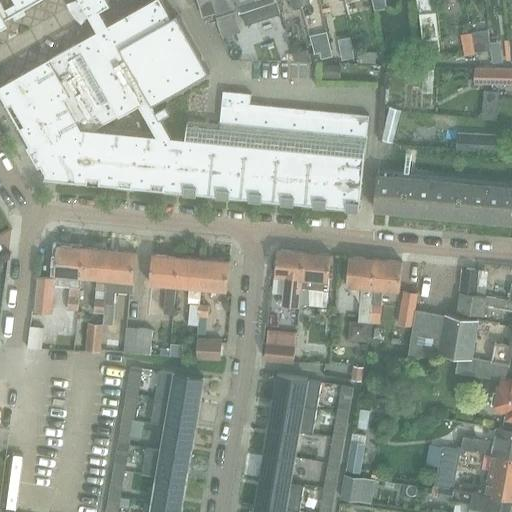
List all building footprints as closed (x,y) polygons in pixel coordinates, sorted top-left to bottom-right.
[(0,0),(0,29),(8,25),(5,20),(12,16),(15,20),(26,14),(23,10),(40,0),(79,0),(69,6),(70,7),(72,6),(80,21),(86,17),(87,18),(89,16),(97,30),(0,85),(0,92),(7,105),(12,103),(24,124),(19,127),(29,144),(27,146),(38,167),(41,165),(45,171),(44,178),(88,182),(88,177),(99,178),(99,183),(120,185),(121,180),(132,181),(131,186),(152,188),(153,183),(164,184),(163,189),(184,191),(185,186),(196,187),(196,193),(217,195),(218,189),(229,190),(229,196),(250,198),(250,192),(261,193),(261,199),(282,201),(283,195),(294,196),(293,202),(314,204),(315,198),(326,199),(325,205),(346,207),(347,202),(360,203),(365,155),(365,154),(366,140),(369,115),(250,104),(251,94),(223,91),(219,124),(187,121),(185,138),(171,137),(161,118),(171,112),(166,104),(156,110),(153,104),(210,72),(177,14),(171,17),(161,0),(151,0),(108,25),(100,10),(110,5),(107,0),(0,0)] [(215,13),(211,0),(197,0),(203,17),(215,13)] [(241,31),(231,0),(211,0),(215,13),(223,37),(241,31)] [(237,0),(240,10),(245,25),(280,14),(277,3),(275,0),(237,0)] [(275,0),(277,3),(286,0),(288,0),(292,12),(302,9),(301,7),(298,0),(275,0)] [(420,41),(440,38),(435,0),(417,0),(419,17),(421,17),(423,38),(420,38),(420,41)] [(440,21),(457,20),(456,2),(439,3),(440,21)] [(511,20),(489,25),(491,36),(511,32),(511,20)] [(488,31),(472,34),(476,55),(490,52),(489,44),(488,31)] [(332,58),(328,38),(311,42),(315,55),(319,54),(321,60),(332,58)] [(500,43),(489,44),(490,52),(492,65),(502,63),(500,43)] [(339,48),(342,61),(354,59),(351,45),(339,48)] [(511,68),(475,68),(475,84),(511,84),(511,68)] [(401,112),(390,109),(382,141),(392,144),(401,112)] [(497,133),(457,130),(456,146),(496,149),(497,133)] [(511,186),(379,174),(377,192),(375,210),(376,210),(376,205),(390,206),(389,211),(416,214),(417,209),(430,210),(430,215),(431,215),(431,210),(445,211),(444,217),(471,219),(472,214),(485,215),(485,221),(486,221),(486,215),(487,215),(500,217),(499,222),(511,223),(511,186)] [(81,277),(84,247),(57,245),(54,274),(54,278),(37,277),(34,311),(51,312),(54,285),(80,287),(81,277)] [(106,291),(109,250),(84,247),(81,277),(97,278),(96,290),(106,291)] [(286,277),(283,303),(299,305),(299,304),(305,252),(277,249),(275,276),(286,277)] [(132,294),(133,286),(133,282),(136,252),(109,250),(106,291),(105,299),(105,303),(114,304),(115,292),(132,294)] [(305,252),(301,290),(327,293),(329,281),(331,255),(306,252),(305,252)] [(175,286),(178,256),(152,254),(149,283),(166,285),(163,313),(173,314),(176,286),(175,286)] [(175,286),(176,286),(189,287),(188,298),(200,299),(201,288),(204,259),(178,256),(175,286)] [(373,288),(376,259),(349,256),(346,286),(361,287),(358,321),(370,322),(371,306),(373,288)] [(201,288),(227,291),(230,261),(204,259),(201,288)] [(402,261),(376,259),(373,288),(399,291),(402,261)] [(478,269),(462,268),(460,291),(476,293),(478,269)] [(418,316),(433,317),(435,282),(420,281),(418,316)] [(68,296),(67,310),(78,311),(79,297),(80,287),(69,286),(68,296)] [(412,327),(418,293),(404,290),(398,324),(412,327)] [(330,305),(348,307),(349,294),(331,292),(330,305)] [(511,300),(486,296),(460,292),(457,311),(484,316),(485,305),(489,306),(511,310),(511,300)] [(95,298),(94,312),(104,313),(105,303),(105,299),(95,298)] [(314,314),(313,301),(300,302),(301,315),(314,314)] [(198,316),(199,304),(190,303),(188,324),(197,325),(198,316)] [(209,305),(199,304),(198,316),(208,317),(209,305)] [(371,306),(370,322),(379,323),(381,307),(371,306)] [(107,312),(105,341),(120,342),(122,313),(107,312)] [(458,356),(471,358),(478,321),(445,315),(438,352),(458,356)] [(51,316),(47,340),(58,342),(62,317),(51,316)] [(86,349),(100,351),(102,325),(88,323),(86,349)] [(44,328),(30,326),(27,348),(41,349),(44,328)] [(135,353),(138,328),(126,327),(123,352),(135,353)] [(138,328),(135,353),(150,354),(153,329),(138,328)] [(295,345),(287,345),(288,331),(275,330),(274,343),(267,343),(266,359),(293,362),(295,345)] [(197,358),(220,359),(221,339),(197,338),(197,358)] [(511,345),(494,342),(491,361),(508,364),(510,364),(510,365),(511,364),(511,345)] [(471,358),(458,356),(455,372),(500,380),(495,410),(505,411),(502,428),(502,429),(511,430),(511,381),(505,380),(508,364),(491,361),(471,358)] [(143,368),(131,366),(128,385),(139,387),(143,368)] [(159,371),(155,397),(199,404),(203,377),(175,372),(175,373),(159,371)] [(278,377),(274,400),(317,408),(321,382),(307,379),(308,378),(278,373),(278,374),(277,374),(277,377),(278,377)] [(124,410),(135,412),(138,394),(127,392),(124,410)] [(337,412),(348,414),(351,395),(340,393),(337,412)] [(155,397),(150,423),(166,425),(194,430),(199,404),(155,397)] [(273,404),(269,426),(299,431),(312,434),(317,408),(274,400),(273,400),(272,404),(273,404)] [(134,419),(123,417),(122,417),(119,436),(130,438),(134,419)] [(332,438),(344,440),(347,421),(335,419),(332,438)] [(162,450),(190,455),(194,430),(166,425),(162,450)] [(269,429),(265,451),(294,456),(299,431),(269,426),(268,425),(268,429),(269,429)] [(463,436),(461,448),(492,453),(493,453),(511,455),(511,430),(502,429),(502,428),(497,427),(494,441),(463,436)] [(383,464),(385,432),(369,431),(367,463),(383,464)] [(129,445),(118,443),(115,461),(126,463),(129,445)] [(328,463),(339,465),(342,447),(331,445),(321,443),(318,460),(328,462),(328,463)] [(146,448),(142,474),(157,477),(157,476),(185,481),(190,455),(162,450),(146,448)] [(264,455),(261,477),(290,482),(294,456),(265,451),(264,451),(263,455),(264,455)] [(485,494),(484,495),(511,499),(511,455),(493,453),(492,453),(485,494)] [(46,478),(46,454),(32,454),(32,478),(46,478)] [(125,470),(114,469),(114,468),(110,487),(122,489),(125,470)] [(323,489),(335,491),(338,472),(327,470),(323,489)] [(434,485),(438,486),(447,487),(448,477),(436,475),(434,485)] [(157,477),(153,502),(154,502),(180,506),(181,506),(185,481),(157,476),(157,477)] [(260,481),(256,503),(299,510),(304,484),(290,482),(261,477),(260,477),(259,480),(260,481)] [(397,506),(422,510),(425,490),(400,486),(397,506)] [(438,486),(436,497),(451,499),(451,500),(470,503),(468,511),(511,511),(511,499),(484,495),(485,494),(472,491),(472,492),(447,487),(438,486)] [(118,511),(121,496),(109,494),(106,511),(118,511)] [(319,511),(331,511),(334,498),(322,496),(319,511)] [(179,511),(180,506),(154,502),(152,511),(179,511)] [(256,506),(254,511),(299,511),(299,510),(256,503),(255,502),(255,506),(256,506)]
